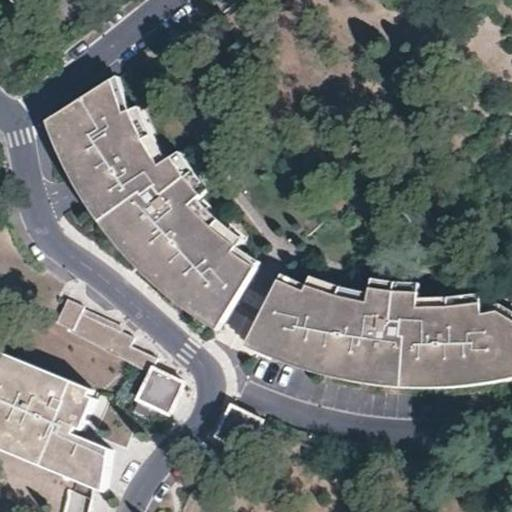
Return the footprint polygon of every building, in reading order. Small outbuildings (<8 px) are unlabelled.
[(119,78),(114,81),(137,113),(143,111),(119,78)] [(114,81),(65,116),(74,137),(91,178),(119,214),(142,243),(169,276),(205,304),(233,322),(265,268),(243,249),(246,246),(222,227),(202,201),(210,196),(196,178),(180,156),(177,158),(171,161),(156,137),(143,111),(137,113),(114,81)] [(149,107),(143,111),(156,137),(163,133),(149,107)] [(74,137),(65,116),(56,123),(63,141),(74,137)] [(177,158),(163,133),(156,137),(171,161),(177,158)] [(74,137),(63,141),(80,183),(91,178),(74,137)] [(188,150),(180,156),(196,178),(204,172),(188,150)] [(217,190),(204,172),(196,178),(210,196),(217,190)] [(91,178),(80,183),(108,222),(119,214),(91,178)] [(228,222),(210,196),(202,201),(222,227),(228,222)] [(142,243),(119,214),(108,222),(132,251),(142,243)] [(251,242),(228,222),(222,227),(246,246),(251,242)] [(169,276),(142,243),(132,251),(158,284),(169,276)] [(268,264),(246,246),(243,249),(265,268),(268,264)] [(288,271),(285,278),(313,291),(316,284),(288,271)] [(205,304),(169,276),(158,284),(175,297),(197,314),(205,304)] [(379,276),(378,287),(401,291),(403,279),(379,276)] [(313,291),(285,278),(258,338),(288,351),(332,365),(377,374),(411,380),(454,379),(499,374),(511,371),(511,306),(506,304),(490,307),(487,301),(456,306),(426,307),(427,298),(427,294),(401,291),(378,287),(377,291),(376,300),(345,294),(316,284),(313,291)] [(403,279),(401,291),(427,294),(428,282),(403,279)] [(347,284),(345,294),(376,300),(377,291),(347,284)] [(456,296),(456,306),(487,301),(486,291),(456,296)] [(456,296),(427,298),(426,307),(456,306),(456,296)] [(162,359),(137,346),(140,338),(128,331),(91,313),(94,308),(75,298),(63,321),(80,330),(78,335),(140,367),(153,374),(162,359)] [(233,322),(205,304),(197,314),(227,333),(233,322)] [(129,328),(94,308),(91,313),(128,331),(129,328)] [(285,360),(288,351),(258,338),(255,346),(285,360)] [(0,348),(0,355),(15,362),(17,357),(0,348)] [(330,374),(332,365),(288,351),(285,360),(300,365),(330,374)] [(15,362),(0,355),(0,434),(113,485),(118,449),(84,434),(85,432),(86,430),(89,431),(103,399),(99,398),(66,383),(50,377),(34,370),(15,362)] [(36,365),(17,357),(15,362),(34,370),(36,365)] [(53,372),(36,365),(34,370),(50,377),(53,372)] [(375,383),(377,374),(332,365),(330,374),(375,383)] [(143,398),(174,415),(189,385),(158,369),(143,398)] [(511,379),(511,371),(499,374),(502,383),(511,379)] [(67,379),(53,372),(50,377),(66,383),(67,379)] [(411,389),(411,380),(377,374),(375,383),(411,389)] [(502,383),(499,374),(454,379),(456,388),(502,383)] [(100,393),(67,379),(66,383),(99,398),(100,393)] [(456,388),(454,379),(411,380),(411,389),(456,388)] [(269,421),(236,406),(220,437),(253,453),(269,421)] [(0,445),(112,497),(113,485),(0,434),(0,445)]
